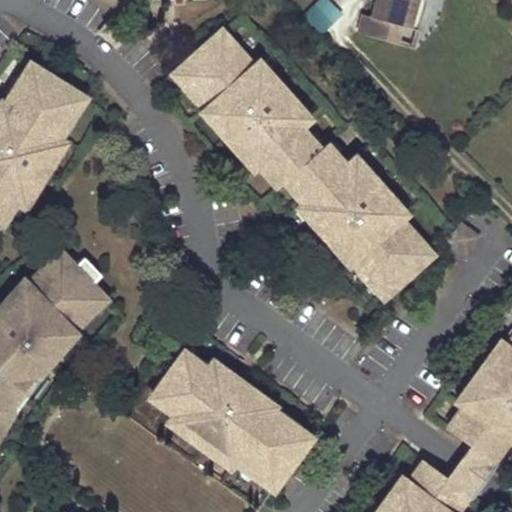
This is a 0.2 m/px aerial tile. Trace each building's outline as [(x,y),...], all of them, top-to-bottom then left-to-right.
[(327,0),(319,0),(302,18),(321,36),(342,15),(327,0)] [(376,0),(371,18),(362,15),(357,34),(396,45),(401,28),(409,30),(417,0),(418,0),(425,2),(425,0),(376,0)] [(425,2),(418,0),(417,0),(409,30),(401,28),(396,45),(412,50),(425,2)] [(128,30),(113,17),(100,32),(115,45),(128,30)] [(370,284),(382,297),(431,253),(419,239),(414,243),(402,229),(407,225),(391,207),(396,203),(387,192),(384,195),(368,177),(371,174),(362,164),(357,169),(348,160),(344,164),(325,142),(320,146),(300,125),(304,121),(296,112),(301,107),(292,97),(290,99),(273,82),(276,79),(267,69),(262,73),(246,56),(241,60),(229,47),(233,42),(221,29),(172,73),(184,87),(188,83),(200,98),(196,101),(205,110),(209,107),(215,115),(209,121),(218,131),(220,129),(236,147),(234,149),(243,159),(249,154),(256,162),(255,163),(263,173),(269,168),(281,181),(288,176),(300,189),(294,194),(302,204),(304,203),(311,211),(305,216),(314,227),(316,225),(332,243),(330,245),(339,254),(345,249),(352,257),(349,260),(358,269),(361,266),(374,280),(370,284)] [(74,114),(85,98),(28,63),(18,79),(23,81),(13,97),(9,94),(2,105),(6,108),(1,117),(0,116),(0,210),(2,207),(9,211),(15,202),(18,204),(25,194),(31,197),(38,185),(35,184),(48,164),(51,165),(58,154),(52,150),(65,130),(61,127),(71,112),(74,114)] [(476,236),(461,225),(450,240),(465,251),(476,236)] [(0,423),(5,415),(7,417),(14,405),(7,401),(26,374),(32,379),(42,369),(39,367),(55,349),(58,351),(67,341),(61,335),(67,330),(70,333),(91,313),(87,309),(101,295),(90,284),(99,275),(83,258),(74,267),(63,255),(50,269),(46,264),(24,285),(28,288),(19,298),(12,293),(3,303),(4,304),(0,308),(0,423)] [(511,336),(503,347),(505,349),(498,357),(491,352),(484,362),(488,365),(474,384),(470,381),(463,390),(470,396),(456,415),(463,420),(453,433),(469,445),(492,462),(510,437),(511,438),(511,336)] [(257,479),(272,490),(311,437),(296,426),(293,430),(278,419),(281,416),(270,407),(268,412),(259,405),(264,398),(253,390),(251,392),(232,378),(234,376),(223,367),(218,374),(207,366),(207,367),(184,350),(155,390),(170,400),(164,407),(173,413),(171,416),(181,424),(177,429),(188,437),(190,435),(209,449),(207,451),(218,460),(222,454),(241,469),(244,464),(259,475),(257,479)] [(456,415),(446,428),(453,433),(463,420),(456,415)] [(492,462),(469,445),(445,477),(468,494),(471,496),(495,464),(492,462)] [(429,465),(422,460),(412,473),(419,478),(429,465)] [(445,477),(429,465),(419,478),(412,473),(398,493),(391,488),(384,498),(388,501),(380,511),(454,511),(468,494),(445,477)]
